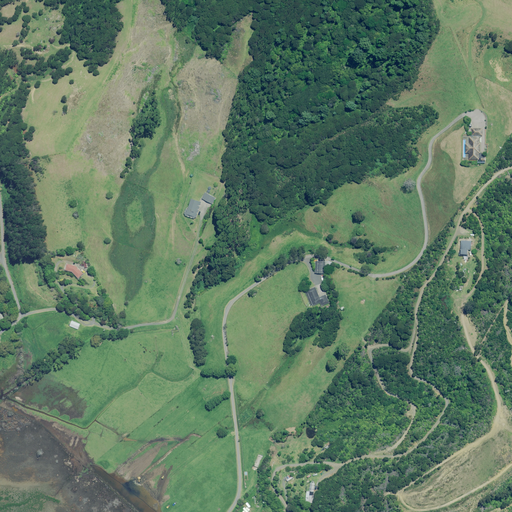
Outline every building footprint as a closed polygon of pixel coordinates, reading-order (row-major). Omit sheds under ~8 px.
[(480,138),(470,137),(470,143),(467,143),(466,153),(470,153),(469,159),(479,160),(479,154),(480,154),(481,143),(480,143),(480,138)] [(216,198),(205,192),(202,199),(212,204),(216,198)] [(201,201),(191,199),(188,210),(186,210),(185,216),(195,218),(196,217),(197,217),(201,201)] [(472,241),(462,241),(461,249),(460,249),(460,256),(463,256),(463,254),(468,255),(468,250),(471,250),(472,241)] [(326,262),(316,261),(315,273),(325,274),(326,262)] [(76,266),(67,264),(66,270),(72,272),(79,278),(83,273),(76,266)] [(320,297),(316,287),(308,290),(313,305),(321,303),(322,306),(329,303),(326,295),(320,297)] [(80,324),(72,321),(70,326),(78,329),(80,324)] [(314,496),(315,482),(311,481),(310,492),(307,492),(306,502),(315,503),(315,498),(312,498),(312,495),(314,496)]
